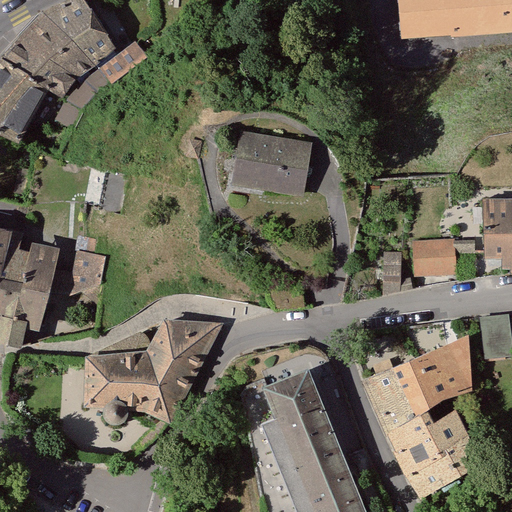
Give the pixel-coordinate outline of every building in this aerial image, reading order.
[(82,0),(63,0),(43,10),(95,64),(115,47),(82,0)] [(511,0),(402,0),(406,35),(511,27),(511,0)] [(43,10),(0,57),(0,59),(46,89),(65,100),(78,83),(98,67),(95,64),(43,10)] [(131,44),(98,67),(78,83),(65,100),(69,102),(82,110),(97,93),(145,60),(131,44)] [(46,89),(0,59),(0,135),(16,143),(46,89)] [(82,110),(69,102),(60,119),(73,125),(82,110)] [(312,141),(239,129),(230,184),(303,196),(312,141)] [(117,213),(125,175),(104,170),(96,209),(117,213)] [(511,197),(481,198),(483,258),(500,258),(500,267),(509,267),(509,272),(511,271),(511,197)] [(0,278),(0,265),(9,231),(0,228),(0,315),(12,318),(20,284),(0,278)] [(0,278),(20,284),(28,251),(19,249),(23,233),(9,231),(0,265),(0,278)] [(75,250),(94,254),(98,239),(77,234),(73,250),(75,250)] [(454,242),(454,237),(411,240),(413,275),(457,273),(455,252),(454,242)] [(20,284),(12,318),(26,321),(25,326),(39,330),(49,291),(54,268),(60,247),(31,241),(28,251),(20,284)] [(472,242),(454,242),(455,252),(473,252),(472,242)] [(75,250),(72,271),(68,293),(67,295),(101,283),(106,257),(94,254),(75,250)] [(401,278),(401,252),(383,251),(381,295),(401,291),(401,278)] [(72,271),(54,268),(49,291),(68,293),(72,271)] [(409,276),(401,278),(401,291),(411,288),(409,276)] [(511,354),(511,351),(507,312),(479,316),(483,358),(511,354)] [(12,318),(0,315),(0,342),(20,346),(25,326),(26,321),(12,318)] [(168,415),(223,322),(162,319),(149,342),(145,349),(98,353),(85,353),(85,401),(107,403),(111,401),(116,400),(121,401),(142,405),(168,415)] [(145,349),(149,342),(142,332),(137,331),(99,348),(98,353),(145,349)] [(470,334),(453,340),(472,390),(470,334)] [(472,390),(453,340),(361,379),(387,436),(426,410),(444,398),(472,390)] [(364,511),(306,367),(260,386),(311,511),(364,511)] [(111,401),(107,403),(105,408),(103,412),(105,416),(107,420),(112,423),(115,424),(119,423),(124,420),(126,417),(127,412),(126,406),(121,401),(116,400),(111,401)] [(433,421),(426,410),(387,436),(394,450),(392,451),(404,475),(467,437),(469,436),(453,408),(433,421)] [(481,463),(467,437),(404,475),(419,499),(481,463)]
